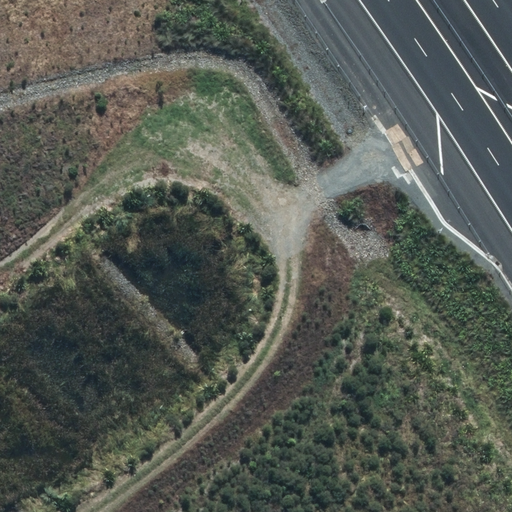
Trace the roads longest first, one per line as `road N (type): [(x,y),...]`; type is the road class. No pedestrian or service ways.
road 1 (motorway): [(511,194),(389,0)]
road 2 (track): [(438,170),(334,164),(283,206),(282,248)]
